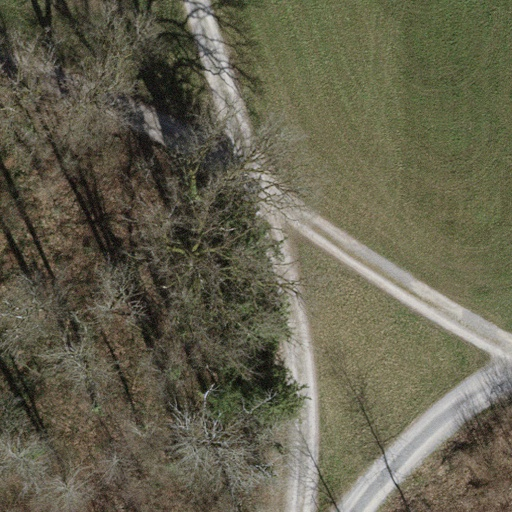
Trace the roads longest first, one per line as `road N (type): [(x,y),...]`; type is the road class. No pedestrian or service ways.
road 1 (track): [(511,348),(272,203),(301,373),(301,511)]
road 2 (track): [(203,0),(272,203),(97,97),(0,55)]
road 3 (track): [(349,511),(424,433),(511,361)]
